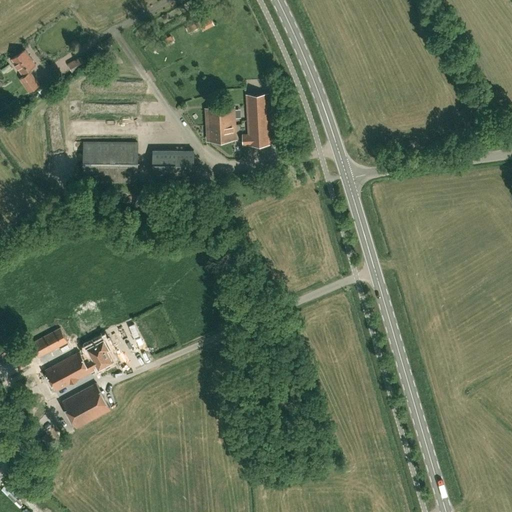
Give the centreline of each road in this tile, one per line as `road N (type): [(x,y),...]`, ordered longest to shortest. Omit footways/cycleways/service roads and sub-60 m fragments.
road 1 (unclassified): [(121,376),(376,272)]
road 2 (secondary): [(446,511),(376,272)]
road 3 (secondary): [(347,178),(278,0)]
road 4 (tertiary): [(347,178),(511,158)]
